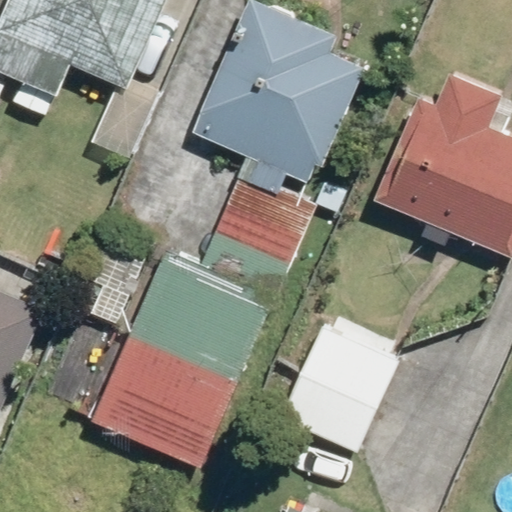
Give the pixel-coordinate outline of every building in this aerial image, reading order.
[(22,0),(1,50),(73,82),(87,51),(144,77),(178,0),(22,0)] [(297,0),(259,0),(206,122),(259,145),(214,254),(179,240),(109,411),(144,425),(218,456),(327,196),(293,182),(300,163),(320,172),(329,152),(337,155),(381,56),(344,40),(351,24),(297,0)] [(452,90),(434,83),(389,186),(511,239),(511,116),(506,114),(511,99),(511,79),(465,59),(452,90)] [(0,426),(54,302),(0,278),(0,426)] [(411,353),(335,318),(293,410),(369,445),(411,353)] [(343,511),(303,494),(294,511),(343,511)]
